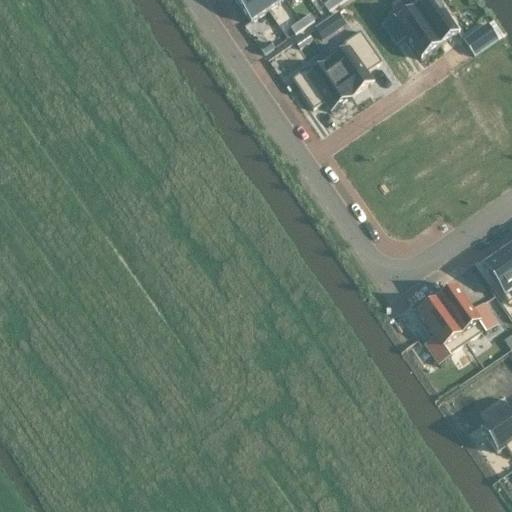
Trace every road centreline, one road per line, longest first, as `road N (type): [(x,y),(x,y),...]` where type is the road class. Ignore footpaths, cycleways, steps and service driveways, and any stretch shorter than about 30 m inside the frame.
road 1 (residential): [(312,161),(397,282),(511,211)]
road 2 (residential): [(201,0),(312,161)]
road 3 (residential): [(312,161),(468,56)]
